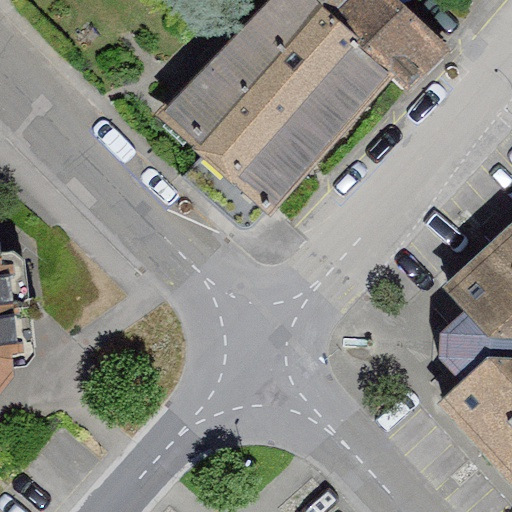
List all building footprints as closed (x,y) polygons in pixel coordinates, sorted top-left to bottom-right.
[(308,0),(287,0),(179,123),(230,169),(350,39),(308,0)] [(308,0),(350,39),(399,86),(414,99),(456,55),(405,7),(411,0),(308,0)] [(350,39),(230,169),(280,215),(399,86),(350,39)] [(0,418),(32,380),(27,257),(0,230),(0,418)] [(473,403),(456,419),(511,481),(511,251),(457,300),(473,318),(450,339),(448,374),(473,403)]
